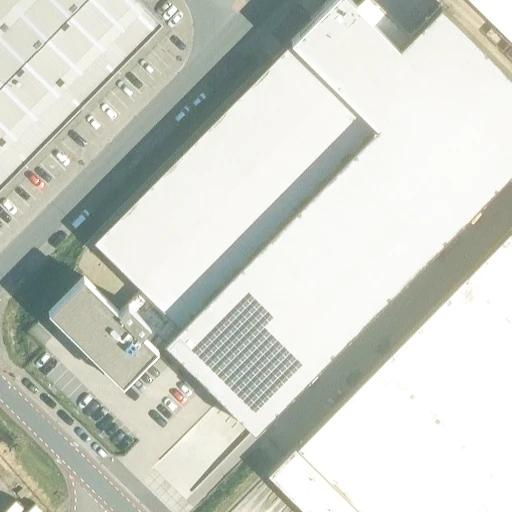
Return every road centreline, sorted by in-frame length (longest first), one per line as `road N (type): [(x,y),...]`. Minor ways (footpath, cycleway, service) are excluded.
road 1 (unclassified): [(0,278),(234,33)]
road 2 (unclassified): [(110,499),(0,383)]
